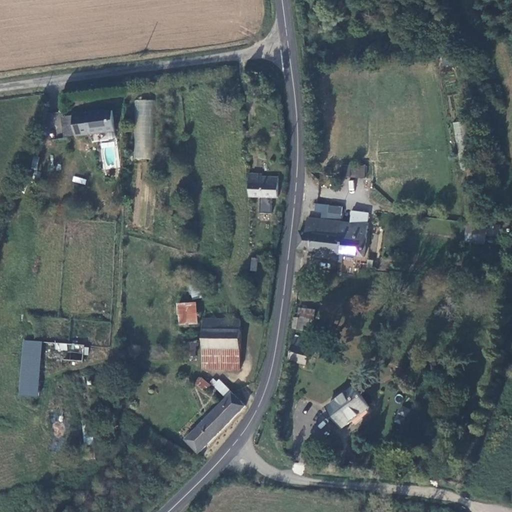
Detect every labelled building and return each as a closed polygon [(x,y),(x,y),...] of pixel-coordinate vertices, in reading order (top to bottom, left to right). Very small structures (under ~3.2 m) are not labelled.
[(444,55),(444,64),(456,63),(455,54),(444,55)] [(153,100),(135,99),(133,158),(151,159),(153,100)] [(110,110),(70,115),(73,136),(112,130),(110,110)] [(73,136),(70,115),(60,117),(62,137),(73,136)] [(458,169),(474,168),(470,120),(454,121),(458,169)] [(73,176),(71,181),(85,185),(86,179),(73,176)] [(260,176),(249,177),(249,198),(278,199),(278,180),(260,180),(260,176)] [(354,210),(351,224),(366,225),(368,213),(354,210)] [(298,229),(296,250),(338,255),(341,236),(338,235),(340,222),(308,218),(306,230),(298,229)] [(341,236),(338,255),(364,258),(368,225),(366,225),(351,224),(340,222),(338,235),(341,236)] [(485,243),(486,235),(496,235),(497,225),(465,224),(464,242),(485,243)] [(195,308),(176,308),(176,327),(195,327),(195,308)] [(295,319),(306,319),(311,320),(312,311),(295,310),(295,319)] [(292,319),(291,331),(305,332),(306,319),(295,319),(292,319)] [(235,369),(237,322),(201,322),(202,369),(235,369)] [(195,327),(176,327),(177,346),(184,345),(185,359),(195,359),(195,327)] [(292,340),(287,363),(305,366),(309,344),(292,340)] [(42,362),(43,362),(82,365),(83,349),(42,347),(42,362)] [(40,402),(43,362),(42,362),(30,361),(27,401),(40,402)] [(204,391),(210,385),(200,376),(194,383),(204,391)] [(334,404),(349,424),(377,402),(362,382),(334,404)] [(226,402),(233,396),(221,383),(214,389),(226,402)] [(185,443),(197,456),(245,408),(233,396),(226,402),(185,443)]
